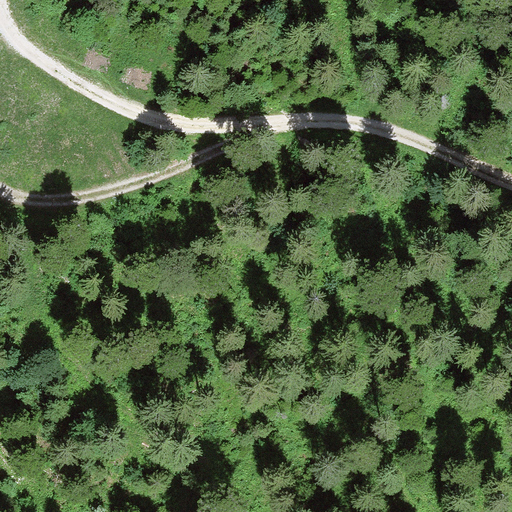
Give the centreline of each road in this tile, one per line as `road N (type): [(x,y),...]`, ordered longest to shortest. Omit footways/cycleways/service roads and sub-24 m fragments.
road 1 (track): [(0,0),(30,50),(130,105),(207,124),(334,118),(511,180)]
road 2 (track): [(0,188),(73,199),(288,120)]
